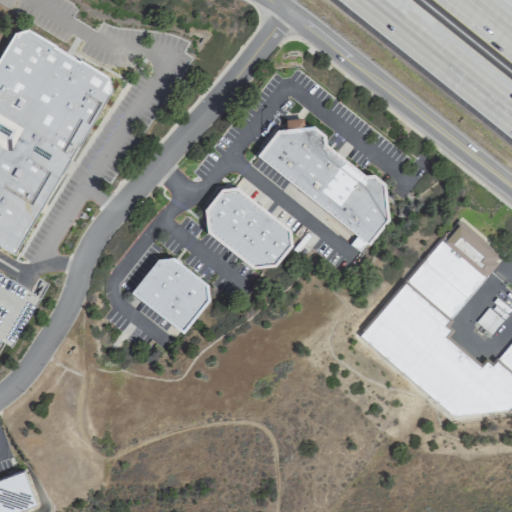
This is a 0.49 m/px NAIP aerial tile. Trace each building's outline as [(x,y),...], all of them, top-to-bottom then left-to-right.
[(0,244),(23,256),(111,73),(11,25),(0,47),(0,244)] [(358,232),(349,245),(359,252),(364,244),(369,244),(387,219),(384,182),(372,173),(365,173),(325,144),(325,134),(312,125),(303,125),(302,117),(284,119),(285,128),(275,128),(254,156),(358,232)] [(289,228),(234,186),(219,187),(204,207),(206,232),(253,268),(274,266),(291,244),(289,228)] [(358,336),(453,416),(504,410),(511,405),(511,339),(498,356),(488,362),(477,364),(458,348),(457,345),(451,340),(449,320),(493,267),(491,252),(465,230),(458,219),(409,277),(408,277),(358,336)] [(181,332),(213,290),(161,250),(129,292),(181,332)] [(0,480),(0,511),(10,511),(34,506),(24,473),(0,480)]
